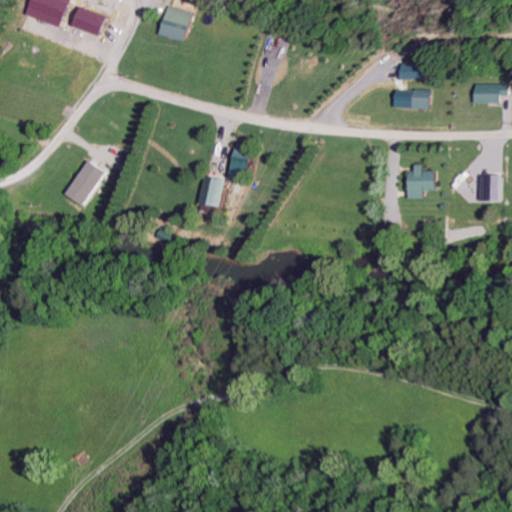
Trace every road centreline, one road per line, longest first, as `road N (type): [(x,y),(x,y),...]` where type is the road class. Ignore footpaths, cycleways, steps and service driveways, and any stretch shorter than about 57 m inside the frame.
road 1 (residential): [(107,76),(238,111),(328,123),(511,126)]
road 2 (residential): [(0,185),(33,167),(78,116),(122,56),(141,17),(140,0)]
